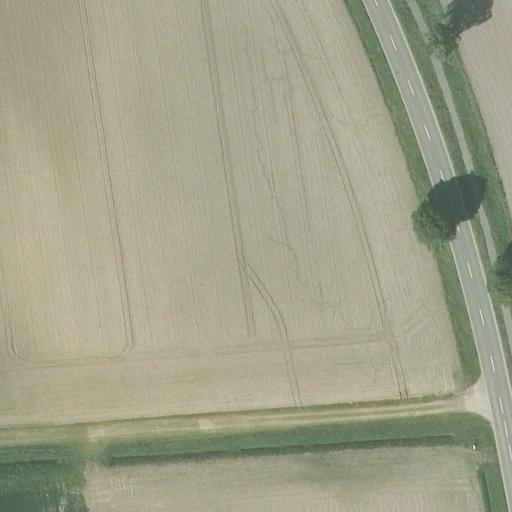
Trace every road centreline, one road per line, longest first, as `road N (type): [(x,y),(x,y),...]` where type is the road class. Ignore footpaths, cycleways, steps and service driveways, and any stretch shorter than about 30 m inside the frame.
road 1 (track): [(499,394),(463,403),(0,435)]
road 2 (secondary): [(374,0),(462,248),(511,465)]
